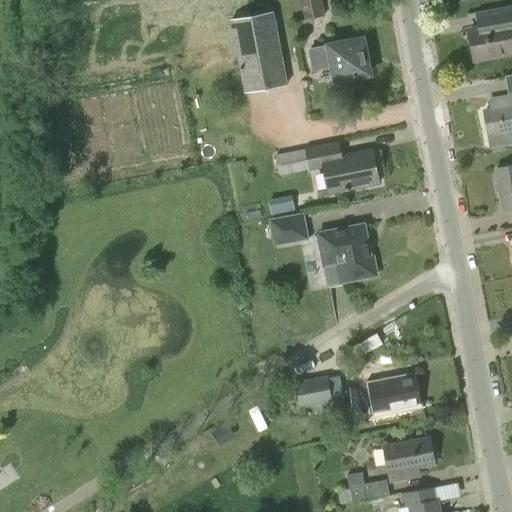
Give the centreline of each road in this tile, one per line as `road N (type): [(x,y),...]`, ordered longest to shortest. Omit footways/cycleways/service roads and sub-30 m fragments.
road 1 (residential): [(455,260),(59,511)]
road 2 (tertiary): [(455,260),(407,0)]
road 3 (tertiary): [(507,511),(455,260)]
